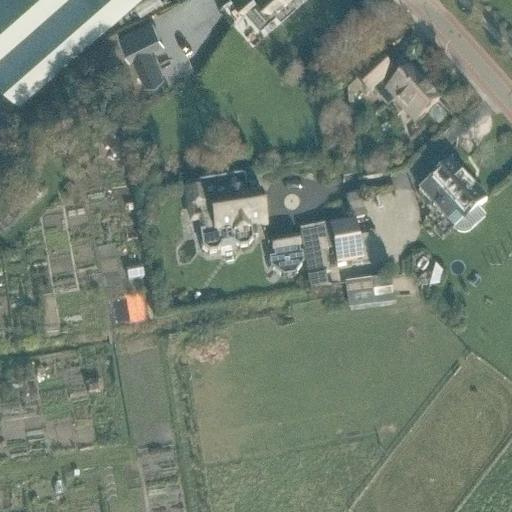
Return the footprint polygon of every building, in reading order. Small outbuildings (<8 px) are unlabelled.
[(0,0),(0,77),(16,96),(124,0),(0,0)] [(237,0),(259,25),(276,11),(270,4),(274,0),(237,0)] [(151,21),(119,37),(129,58),(132,57),(145,84),(162,76),(149,49),(162,42),(151,21)] [(379,62),(347,92),(353,100),(358,95),(359,97),(363,94),(368,100),(372,96),(386,112),(394,105),(413,126),(437,105),(407,72),(396,82),(391,76),(391,75),(379,62)] [(109,141),(104,146),(113,157),(119,152),(109,141)] [(482,201),(451,166),(419,194),(450,229),(454,231),(457,233),(461,233),(465,232),(468,230),(481,218),(473,209),(482,201)] [(266,227),(260,196),(252,197),(251,191),(247,191),(246,182),(242,180),(186,189),(190,211),(199,209),(204,236),(200,236),(203,252),(210,257),(218,256),(223,249),(233,247),(241,252),(248,251),(254,243),(251,230),(266,227)] [(35,189),(29,194),(35,201),(41,196),(35,189)] [(27,198),(21,204),(27,210),(33,205),(27,198)] [(5,216),(0,220),(0,234),(2,236),(14,225),(5,216)] [(355,224),(331,228),(337,268),(361,264),(355,224)] [(302,253),(300,253),(297,238),(272,243),(275,258),(269,259),(270,268),(284,277),(295,275),(304,261),(302,253)] [(387,278),(370,282),(345,285),(347,300),(373,297),(390,294),(387,278)] [(95,384),(88,385),(90,395),(97,394),(95,384)]
